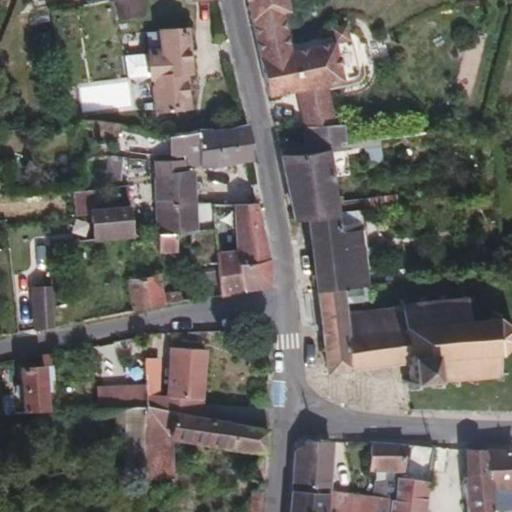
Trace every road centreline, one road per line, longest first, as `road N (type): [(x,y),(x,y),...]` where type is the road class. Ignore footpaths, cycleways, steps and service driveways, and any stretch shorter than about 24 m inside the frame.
road 1 (residential): [(287,304),(276,208),(230,0)]
road 2 (residential): [(287,304),(0,348)]
road 3 (residential): [(283,419),(511,431)]
